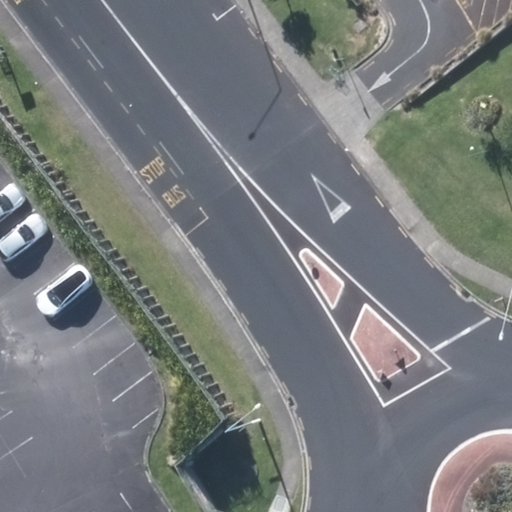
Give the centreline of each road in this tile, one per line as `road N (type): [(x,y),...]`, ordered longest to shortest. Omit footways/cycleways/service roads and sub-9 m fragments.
road 1 (tertiary): [(108,0),(284,230)]
road 2 (tertiary): [(376,501),(284,230)]
road 3 (tertiary): [(284,230),(511,377)]
road 4 (secondary): [(376,501),(392,454),(424,417),(468,395),(511,392)]
